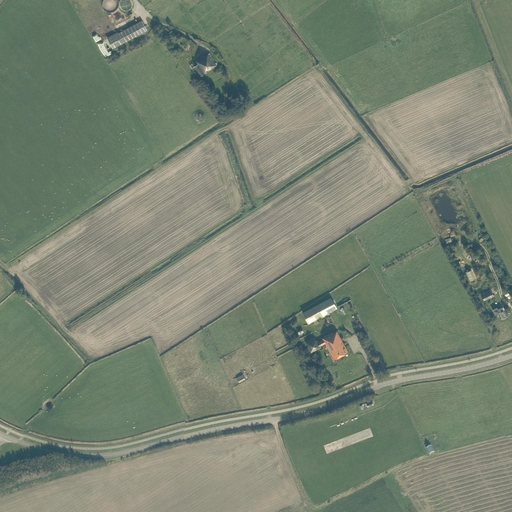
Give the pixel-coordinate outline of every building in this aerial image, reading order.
[(141,21),(108,38),(113,48),(146,30),(141,21)] [(124,21),(115,26),(118,31),(127,26),(124,21)] [(198,64),(194,66),(200,75),(216,65),(210,56),(211,55),(209,53),(205,56),(204,55),(196,61),(198,64)] [(490,291),(481,295),(484,300),(492,296),(490,291)] [(331,297),(303,312),(309,323),(336,307),(331,297)] [(497,307),(492,309),(495,314),(499,312),(501,318),(502,318),(503,318),(505,317),(505,316),(506,316),(502,307),(497,309),(497,307)] [(328,341),(329,342),(330,344),(331,343),(334,348),(339,345),(340,347),(344,344),(337,331),(332,333),(331,333),(322,338),(323,339),(317,342),(319,346),(325,343),(328,341)] [(317,342),(317,341),(316,341),(313,337),(305,342),(310,352),(320,347),(319,346),(317,342)] [(325,343),(333,359),(347,351),(344,344),(340,347),(339,345),(334,348),(331,343),(330,344),(329,342),(328,341),(325,343)] [(243,374),(236,378),(239,382),(245,378),(243,374)]
